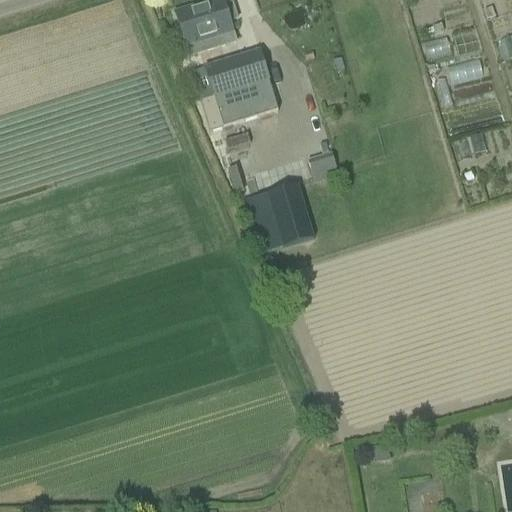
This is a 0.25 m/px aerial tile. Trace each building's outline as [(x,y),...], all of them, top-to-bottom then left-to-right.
[(188,62),(206,57),(220,52),(218,42),(232,38),(228,25),(236,23),(231,7),(223,9),(221,1),(194,10),(174,16),(188,62)] [(441,26),(432,29),(435,38),(444,35),(441,26)] [(458,40),(465,61),(487,53),(479,32),(458,40)] [(203,72),(190,77),(199,105),(209,137),(222,132),(278,115),(274,103),(259,55),(230,64),(213,69),(203,72)] [(340,62),(331,64),(335,76),(343,73),(340,62)] [(495,140),(476,146),(482,163),(500,157),(495,140)] [(467,172),(479,167),(472,145),(459,150),(467,172)] [(236,157),(241,188),(268,183),(262,152),(236,157)] [(330,157),(307,164),(313,185),(337,178),(330,157)] [(265,198),(281,252),(313,242),(297,188),(265,198)] [(387,450),(369,453),(371,465),(388,462),(387,450)]
